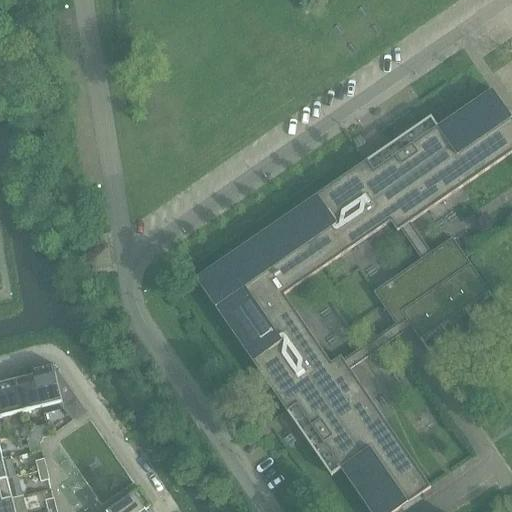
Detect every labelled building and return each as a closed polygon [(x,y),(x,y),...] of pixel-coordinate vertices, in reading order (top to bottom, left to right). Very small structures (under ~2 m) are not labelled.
[(196,280),(332,477),(341,471),(369,511),(397,511),(431,489),(350,371),(412,328),(433,359),(502,312),(453,240),(431,255),(410,224),(511,154),(511,119),(493,91),(438,128),(431,118),(196,280)] [(34,376),(42,409),(63,404),(53,365),(33,370),(34,376)] [(34,376),(14,381),(22,414),(42,409),(34,376)] [(14,381),(0,384),(0,408),(3,419),(22,414),(14,381)] [(76,399),(65,406),(75,420),(86,413),(76,399)] [(47,426),(34,429),(44,439),(50,438),(47,426)] [(34,429),(27,441),(40,445),(44,439),(34,429)] [(40,445),(27,441),(30,454),(42,451),(40,445)] [(3,461),(0,461),(0,482),(16,478),(11,459),(3,461)] [(44,460),(36,462),(38,473),(47,471),(44,460)] [(47,471),(38,473),(41,483),(49,481),(47,471)] [(16,478),(0,482),(0,503),(21,498),(16,478)] [(139,491),(109,511),(146,511),(151,508),(139,491)] [(24,511),(21,498),(0,503),(0,511),(24,511)] [(54,500),(46,502),(48,511),(57,510),(54,500)]
